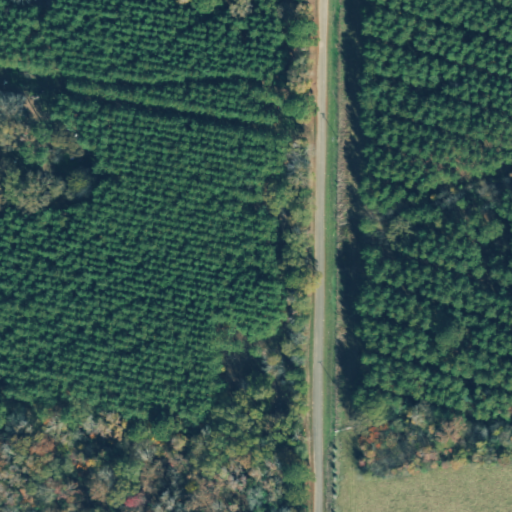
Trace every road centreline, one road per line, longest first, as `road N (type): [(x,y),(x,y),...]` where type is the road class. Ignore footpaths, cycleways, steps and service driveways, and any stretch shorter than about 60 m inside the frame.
road 1 (residential): [(316,511),(320,0)]
road 2 (residential): [(196,0),(214,18),(219,89),(243,167),(270,197),(320,221)]
road 3 (residential): [(0,158),(17,114),(19,0)]
